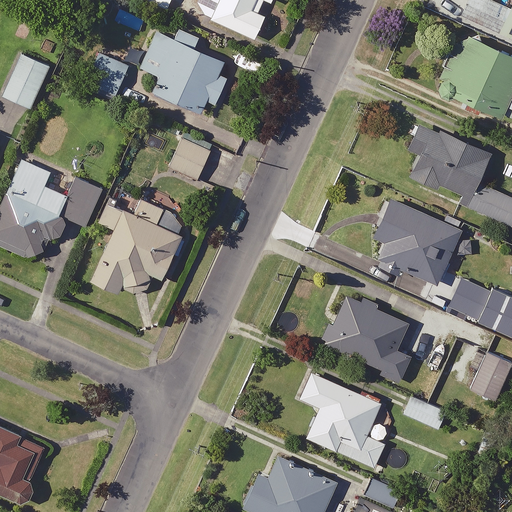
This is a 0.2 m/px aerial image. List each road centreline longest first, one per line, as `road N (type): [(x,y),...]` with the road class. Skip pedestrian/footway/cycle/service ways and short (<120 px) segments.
road 1 (residential): [(171,405),(354,0)]
road 2 (residential): [(0,325),(171,405)]
